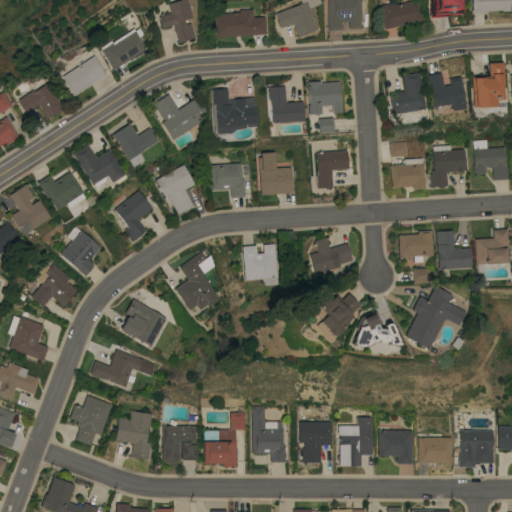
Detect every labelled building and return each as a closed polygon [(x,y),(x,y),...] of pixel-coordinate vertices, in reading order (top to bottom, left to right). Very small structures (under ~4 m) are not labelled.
[(185,0),(191,17),(183,20),(185,25),(190,23),(195,37),(178,43),(172,25),(160,28),(157,17),(168,13),(165,4),(176,0),(185,0)] [(300,3),(298,0),(318,0),(320,4),(310,8),(318,29),(298,37),(293,23),(279,28),(274,13),(300,3)] [(358,0),(359,5),(360,5),(360,6),(359,6),(360,10),(361,10),(361,21),(360,21),(361,28),(349,29),(348,21),(341,21),(342,29),(327,30),(325,0),(358,0)] [(392,2),(392,5),(413,0),(418,0),(420,11),(422,11),(423,15),(421,15),(422,21),(383,29),(378,5),(392,2)] [(461,0),(463,13),(449,15),(450,15),(428,18),(425,0),(461,0)] [(509,0),(510,11),(503,11),(503,10),(486,11),(486,12),(471,13),(471,10),(472,10),(471,0),(509,0)] [(213,37),(212,14),(238,13),(238,10),(252,9),(252,17),(265,17),(266,34),(213,37)] [(145,49),(112,70),(99,50),(111,43),(112,45),(134,31),(145,49)] [(60,77),(78,65),(75,59),(89,50),(92,56),(105,75),(72,96),(60,77)] [(504,87),(505,87),(505,102),(504,102),(504,106),(473,107),(471,77),(489,76),(488,63),(503,62),(504,87)] [(388,93),(403,91),(400,75),(419,72),(425,109),(391,114),(388,93)] [(433,107),(430,89),(429,89),(427,77),(426,77),(426,75),(441,73),(443,86),(450,85),(449,79),(451,79),(451,78),(458,77),(461,77),(461,80),(463,79),(464,83),(462,83),(462,85),(461,85),(465,109),(452,111),(450,104),(433,107)] [(341,103),(342,103),(342,112),(330,113),(330,117),(318,118),(318,114),(308,114),(308,105),(309,105),(308,82),(321,81),(321,83),(340,82),(341,103)] [(31,90),(32,91),(47,82),(63,108),(46,119),(40,110),(41,109),(38,104),(24,113),(16,100),(31,90)] [(284,86),(285,103),(297,102),(302,101),(304,121),(271,123),(269,100),(268,100),(267,87),(284,86)] [(227,100),(234,99),(244,98),(256,97),(257,124),(256,124),(256,126),(246,127),(247,129),(235,129),(231,133),(213,134),(212,104),(211,89),(227,88),(227,100)] [(0,92),(8,105),(0,110),(0,92)] [(178,109),(197,97),(206,110),(196,116),(200,122),(172,140),(161,123),(164,121),(153,104),(168,94),(178,109)] [(0,119),(5,116),(18,137),(6,145),(5,142),(0,145),(0,119)] [(332,118),(333,131),(318,132),(317,119),(332,118)] [(138,135),(149,127),(158,140),(140,152),(144,160),(133,167),(129,160),(128,160),(111,134),(129,123),(138,135)] [(487,140),(487,148),(505,147),(506,164),(507,164),(508,179),(493,180),(493,167),(485,167),(486,172),(483,172),(483,174),(477,174),(477,173),(474,173),(473,166),(474,166),(473,149),(474,149),(473,141),(487,140)] [(406,141),(406,156),(390,157),(389,142),(406,141)] [(72,154),(87,144),(96,158),(109,150),(125,174),(113,182),(108,175),(104,178),(107,183),(97,190),(93,184),(92,185),(72,154)] [(451,145),(451,150),(464,149),(466,171),(446,172),(447,186),(444,186),(444,187),(438,188),(438,186),(429,187),(429,185),(430,185),(429,174),(432,174),(432,171),(434,170),(432,151),(433,151),(433,146),(451,145)] [(348,150),(349,169),(331,170),(332,187),(315,188),(315,176),(316,175),(315,152),(348,150)] [(293,193),(260,195),(258,158),(260,158),(260,153),(273,152),(274,168),(291,167),(293,193)] [(422,158),(422,163),(424,163),(425,188),(412,189),(412,186),(391,188),(390,165),(404,164),(404,159),(422,158)] [(241,163),(242,179),(244,179),(245,196),(231,197),(230,189),(211,190),(209,165),(241,163)] [(184,164),(194,184),(184,189),(193,206),(177,214),(173,205),(168,207),(163,198),(165,197),(161,191),(159,192),(156,188),(159,187),(155,180),(184,164)] [(70,171),(83,193),(57,210),(48,196),(46,197),(37,182),(50,174),(54,182),(70,171)] [(9,195),(25,184),(33,197),(29,200),(32,205),(39,200),(50,217),(33,228),(27,219),(17,226),(10,215),(19,210),(9,195)] [(152,208),(137,220),(145,229),(144,230),(145,231),(132,241),(124,230),(126,228),(126,229),(128,228),(114,209),(138,190),(152,208)] [(52,225),(47,217),(23,234),(29,242),(52,225)] [(0,227),(7,222),(18,236),(7,245),(12,252),(0,262),(0,227)] [(60,254),(72,240),(68,235),(76,226),(81,230),(100,247),(89,260),(94,265),(85,275),(60,254)] [(508,246),(506,246),(506,256),(507,256),(507,263),(497,264),(497,265),(484,266),(484,273),(477,273),(477,264),(475,264),(474,239),(493,238),(492,229),(507,229),(508,246)] [(431,230),(433,255),(424,256),(424,257),(414,257),(399,257),(398,235),(418,234),(418,231),(431,230)] [(454,249),(470,248),(471,267),(439,269),(436,231),(452,230),(454,249)] [(329,248),(348,243),(353,260),(338,264),(333,265),(334,268),(314,274),(308,254),(317,252),(314,240),(326,237),(329,248)] [(244,280),(242,246),(256,245),(257,253),(264,253),(263,244),(275,244),(278,284),(266,285),(262,278),(244,280)] [(202,251),(213,267),(203,274),(215,291),(207,297),(211,302),(200,310),(196,305),(189,310),(174,289),(188,279),(179,267),(202,251)] [(43,283),(35,276),(47,263),(51,267),(54,264),(69,277),(67,281),(77,290),(63,306),(55,299),(53,301),(50,298),(42,307),(31,296),(43,283)] [(430,268),(431,282),(414,283),(413,269),(430,268)] [(451,295),(447,302),(464,311),(456,325),(443,318),(426,349),(404,337),(405,334),(404,334),(416,313),(411,310),(419,296),(427,300),(435,286),(451,295)] [(359,305),(349,314),(352,316),(341,326),(343,328),(328,342),(313,326),(319,320),(313,314),(318,310),(315,307),(325,298),(328,301),(335,294),(341,300),(348,293),(359,305)] [(167,318),(150,347),(116,328),(133,299),(167,318)] [(376,309),(383,327),(394,323),(399,336),(388,341),(390,347),(376,353),(374,347),(368,349),(362,336),(367,334),(360,318),(361,317),(360,315),(376,309)] [(20,316),(44,325),(37,343),(48,347),(43,361),(9,348),(20,316)] [(103,378),(103,379),(89,374),(94,360),(109,366),(116,349),(147,361),(143,372),(132,368),(125,387),(103,378)] [(15,388),(11,399),(0,394),(0,367),(1,365),(7,368),(9,362),(28,369),(26,374),(37,378),(37,379),(39,380),(33,395),(15,388)] [(99,434),(93,432),(89,444),(73,439),(78,427),(74,425),(76,420),(68,417),(73,404),(81,407),(86,395),(110,404),(99,434)] [(222,466),(222,464),(202,463),(203,430),(218,430),(218,429),(230,429),(231,412),(239,412),(239,406),(246,406),(246,413),(245,413),(245,429),(236,429),(235,440),(236,440),(236,467),(222,466)] [(265,421),(277,421),(277,428),(283,428),(283,445),(285,445),(285,447),(286,447),(286,451),(285,451),(285,462),(270,462),(270,453),(251,453),(251,406),(265,406),(265,421)] [(0,407),(14,413),(7,431),(15,434),(10,447),(0,443),(0,407)] [(148,459),(131,456),(133,443),(116,440),(114,440),(118,417),(130,419),(131,410),(152,414),(150,425),(149,425),(146,442),(150,442),(149,446),(150,446),(148,459)] [(317,421),(317,416),(329,416),(329,422),(330,422),(330,445),(320,445),(320,462),(301,462),(301,461),(299,461),(299,453),(301,453),(301,448),(299,448),(299,442),(298,442),(298,421),(317,421)] [(371,455),(360,455),(360,466),(339,466),(339,427),(345,427),(345,425),(358,425),(358,418),(372,418),(371,455)] [(162,425),(196,425),(196,459),(180,459),(180,458),(180,462),(162,462),(162,425)] [(511,426),(511,449),(498,449),(498,426),(511,426)] [(493,463),(479,463),(479,464),(474,464),(474,467),(458,467),(458,453),(460,453),(460,430),(465,430),(465,429),(473,429),(473,430),(492,430),(493,463)] [(412,430),(411,464),(397,464),(397,455),(378,455),(378,430),(412,430)] [(451,437),(451,463),(417,462),(417,437),(451,437)] [(54,511),(40,506),(45,494),(46,494),(53,476),(75,485),(68,501),(82,507),(84,502),(98,508),(96,511),(54,511)] [(129,504),(129,507),(147,509),(146,511),(114,511),(115,503),(129,504)]
